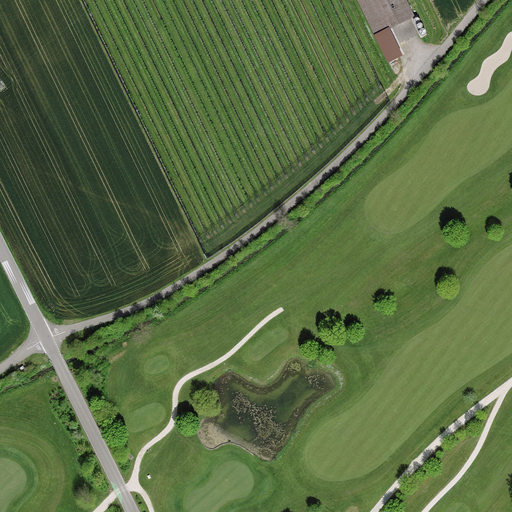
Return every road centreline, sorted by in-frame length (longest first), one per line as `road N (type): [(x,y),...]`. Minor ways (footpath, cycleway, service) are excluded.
road 1 (track): [(0,370),(47,338),(135,307),(239,246),(355,147),(482,0)]
road 2 (tertiary): [(0,242),(132,511)]
road 3 (track): [(511,382),(442,437),(375,511)]
